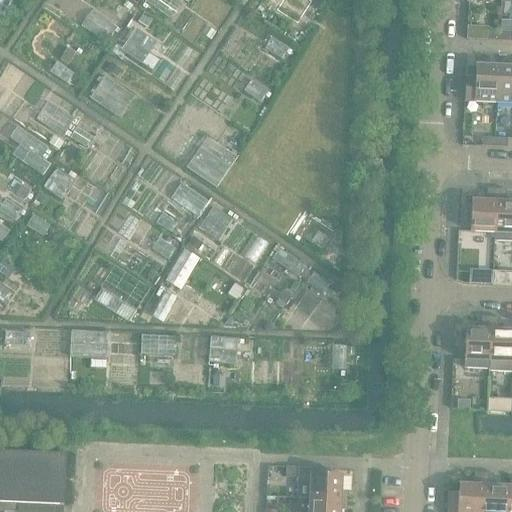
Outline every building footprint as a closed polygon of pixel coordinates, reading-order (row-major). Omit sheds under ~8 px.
[(163,9),(167,0),(146,0),(146,2),(163,9)] [(298,0),(282,0),(277,7),(303,25),(313,10),(298,0)] [(82,26),(109,40),(118,24),(91,9),(82,26)] [(122,49),(153,69),(167,47),(136,26),(122,49)] [(486,41),(498,41),(499,33),(486,32),(486,41)] [(511,33),(499,33),(498,41),(511,42),(511,33)] [(495,103),(497,67),(475,66),(474,79),(465,78),(464,102),(495,103)] [(511,68),(497,67),(495,103),(511,103),(511,68)] [(102,75),(90,99),(123,116),(135,92),(102,75)] [(63,136),(75,118),(49,100),(37,117),(63,136)] [(43,158),(50,146),(18,126),(10,137),(30,150),(23,160),(44,174),(51,163),(43,158)] [(217,186),(237,155),(207,136),(187,167),(217,186)] [(481,147),(493,147),(494,138),(481,138),(481,147)] [(506,139),(494,138),(493,147),(506,148),(506,139)] [(173,198),(200,215),(209,200),(182,183),(173,198)] [(469,232),(494,233),(495,189),(486,189),(486,202),(471,201),(469,232)] [(505,190),(495,189),(494,233),(493,241),(511,242),(511,203),(504,203),(505,190)] [(226,229),(232,217),(212,207),(206,219),(226,229)] [(245,253),(258,263),(272,245),(260,235),(245,253)] [(280,247),(273,258),(299,274),(306,264),(280,247)] [(168,281),(185,287),(198,255),(181,249),(168,281)] [(2,260),(0,264),(0,271),(12,276),(16,266),(2,260)] [(0,282),(0,298),(2,301),(11,293),(0,282)] [(105,289),(98,298),(128,321),(135,312),(105,289)] [(487,370),(488,362),(490,318),(481,317),(480,330),(465,330),(463,369),(487,370)] [(511,363),(511,356),(511,331),(499,331),(499,318),(490,318),(488,362),(487,370),(487,372),(511,373),(511,363)] [(108,357),(109,330),(73,329),(71,358),(138,361),(138,358),(108,357)] [(176,355),(177,335),(143,333),(142,354),(176,355)] [(239,363),(240,338),(211,336),(210,361),(239,363)] [(487,411),(511,410),(511,397),(487,398),(487,411)] [(0,503),(18,505),(17,511),(62,511),(65,456),(62,455),(0,452),(0,503)] [(285,468),(285,479),(297,479),(297,474),(297,468),(285,468)] [(309,484),(309,499),(344,500),(345,492),(340,492),(341,476),(310,475),(310,469),(297,468),(297,474),(297,479),(296,484),(309,484)] [(481,511),(483,473),(474,473),(473,486),(458,485),(458,494),(447,493),(446,511),(481,511)] [(505,511),(507,487),(492,487),(492,474),(483,473),(481,511),(505,511)] [(344,500),(309,499),(307,511),(339,511),(339,510),(344,510),(344,500)]
